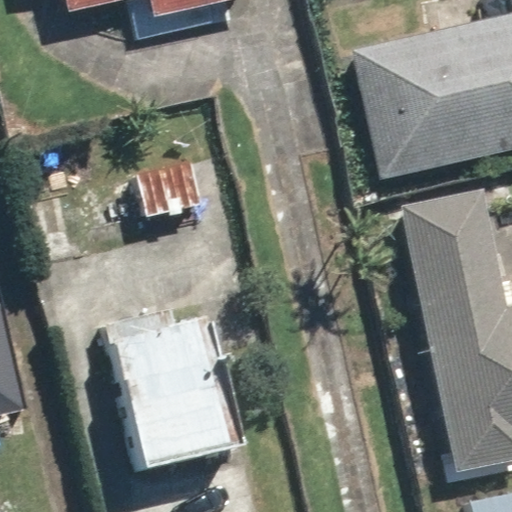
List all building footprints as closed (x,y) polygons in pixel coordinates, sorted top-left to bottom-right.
[(130,0),(146,0),(151,22),(245,0),(63,0),(67,15),(130,0)] [(511,13),(346,52),(376,183),(511,152),(511,13)] [(89,234),(200,209),(190,166),(79,191),(89,234)] [(511,263),(501,266),(482,183),(390,204),(454,484),(511,470),(511,263)] [(0,407),(21,402),(0,313),(0,407)] [(204,320),(106,342),(135,471),(233,448),(204,320)] [(511,511),(511,487),(465,498),(467,511),(511,511)]
